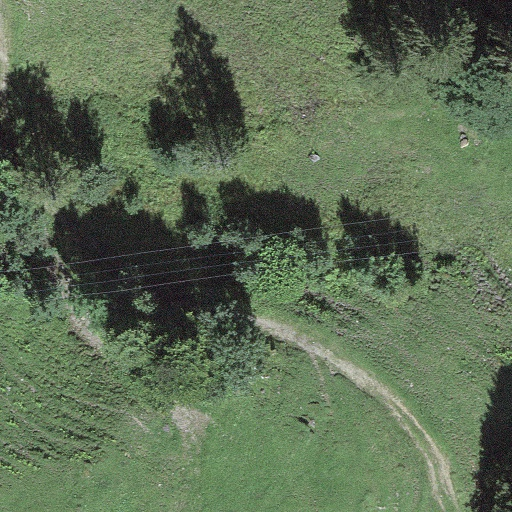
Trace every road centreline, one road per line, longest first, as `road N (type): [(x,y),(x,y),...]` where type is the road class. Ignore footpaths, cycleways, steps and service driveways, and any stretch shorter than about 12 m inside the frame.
road 1 (track): [(455,511),(434,452),(407,413),(331,346),(135,270),(20,196),(0,70)]
road 2 (track): [(192,511),(196,440),(187,415),(88,323),(20,196)]
